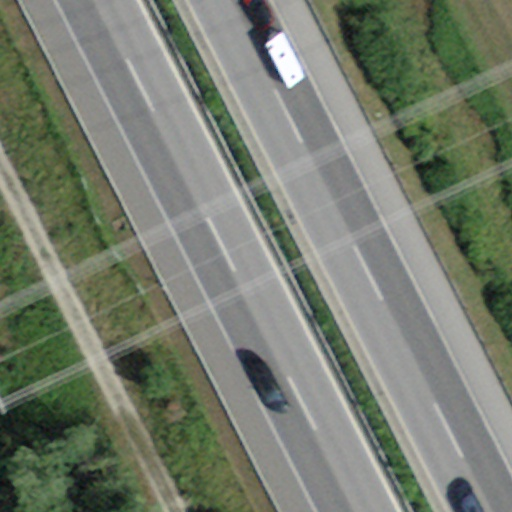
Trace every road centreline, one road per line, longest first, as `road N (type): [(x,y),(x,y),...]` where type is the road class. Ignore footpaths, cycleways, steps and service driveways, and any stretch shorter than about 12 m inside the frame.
road 1 (motorway): [(85,0),(347,511)]
road 2 (motorway): [(477,511),(217,0)]
road 3 (track): [(203,511),(0,139)]
